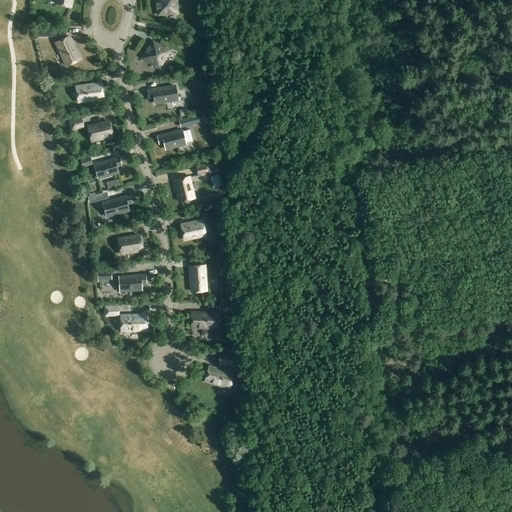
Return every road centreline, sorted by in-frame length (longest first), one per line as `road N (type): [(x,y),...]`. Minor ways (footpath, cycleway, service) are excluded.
road 1 (track): [(386,511),(341,0)]
road 2 (residential): [(171,360),(163,234),(116,42)]
